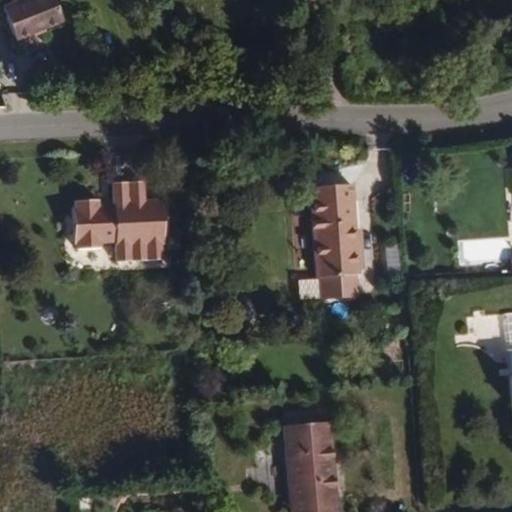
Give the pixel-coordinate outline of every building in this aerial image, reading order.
[(46,0),(7,0),(0,3),(0,20),(7,39),(54,20),(46,0)] [(98,188),(74,189),(74,196),(70,196),(70,235),(77,235),(77,240),(101,240),(101,235),(114,234),(114,253),(163,252),(161,236),(167,235),(163,192),(144,193),(142,174),(111,175),(112,195),(98,196),(98,188)] [(365,262),(365,231),(357,231),(355,178),(312,180),(316,270),(358,268),(358,263),(365,262)] [(397,241),(382,242),(386,271),(400,270),(397,241)] [(358,290),(358,268),(316,270),(316,291),(358,290)] [(511,307),(491,309),(492,321),(511,319),(511,307)] [(511,365),(511,319),(492,321),(492,339),(510,338),(511,365)] [(331,511),(326,429),(284,432),(290,511),(331,511)]
